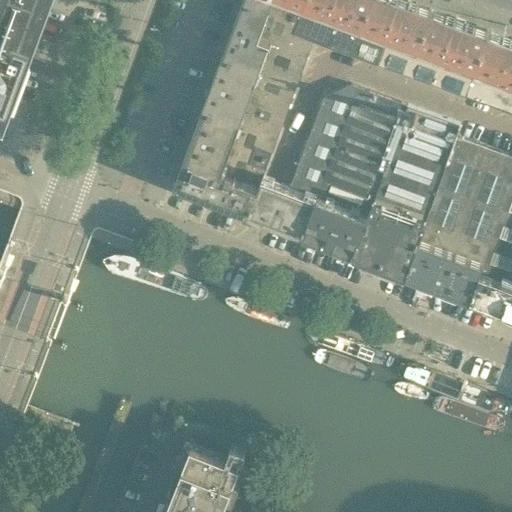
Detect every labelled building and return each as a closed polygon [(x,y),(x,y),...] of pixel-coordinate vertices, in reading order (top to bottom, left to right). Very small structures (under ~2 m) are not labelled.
[(0,0),(0,91),(25,24),(34,0),(0,0)] [(295,32),(300,17),(255,0),(242,0),(223,52),(261,66),(298,80),(313,39),(295,32)] [(255,0),(300,17),(306,0),(255,0)] [(353,53),(371,0),(306,0),(300,17),(295,32),(313,39),(353,53)] [(409,74),(433,9),(407,0),(371,0),(353,53),(409,74)] [(465,94),(489,30),(433,9),(409,74),(465,94)] [(511,111),(511,39),(489,30),(465,94),(511,111)] [(298,80),(261,66),(223,52),(203,104),(241,118),(278,132),(298,80)] [(303,233),(318,195),(359,86),(351,83),(325,95),(291,185),(279,181),(263,175),(259,186),(249,212),(265,218),(303,233)] [(359,86),(318,195),(303,233),(353,252),(409,103),(359,86)] [(461,122),(409,103),(353,252),(405,271),(457,134),(461,122)] [(278,132),(241,118),(203,104),(184,158),(259,186),(263,175),(266,167),(265,167),(249,161),(255,144),(271,151),(278,132)] [(470,296),(511,185),(511,153),(457,134),(405,271),(470,296)] [(271,151),(255,144),(249,161),(265,167),(271,151)] [(259,186),(184,158),(174,183),(249,212),(259,186)] [(511,185),(470,296),(511,312),(511,185)] [(228,511),(248,463),(191,440),(161,511),(228,511)]
